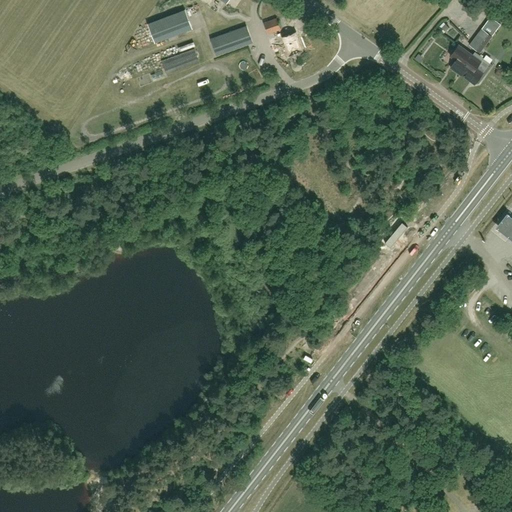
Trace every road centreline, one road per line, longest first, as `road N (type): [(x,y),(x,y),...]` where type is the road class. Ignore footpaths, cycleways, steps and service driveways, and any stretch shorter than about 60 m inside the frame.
road 1 (primary): [(229,511),(511,150)]
road 2 (unclassified): [(0,189),(319,75),(358,37)]
road 3 (unclassified): [(511,150),(358,37)]
